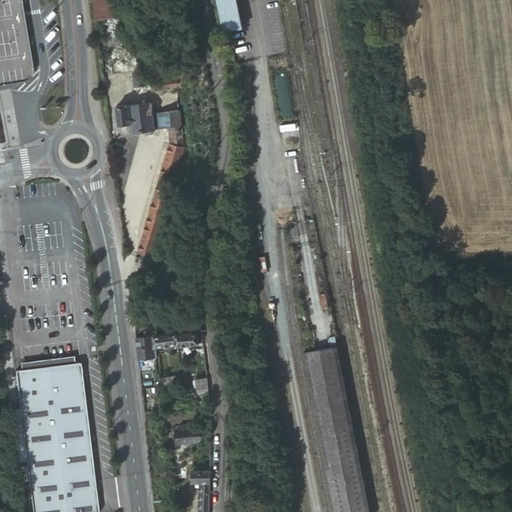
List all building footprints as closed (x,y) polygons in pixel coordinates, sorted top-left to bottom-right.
[(95,0),(98,19),(108,18),(105,0),(95,0)] [(105,0),(108,18),(126,15),(123,0),(105,0)] [(245,30),(238,0),(222,0),(229,33),(245,30)] [(126,15),(108,18),(118,87),(136,85),(131,49),(126,15)] [(131,49),(136,85),(146,83),(141,48),(131,49)] [(122,99),(108,101),(109,108),(117,107),(119,125),(132,124),(133,132),(147,130),(149,132),(152,132),(153,129),(169,128),(170,145),(159,184),(148,223),(140,252),(143,253),(141,259),(152,262),(185,149),(183,148),(176,90),(183,89),(181,77),(164,79),(162,71),(151,73),(152,76),(150,76),(151,82),(152,91),(141,92),(141,96),(142,103),(140,103),(139,104),(123,106),(122,99)] [(118,87),(107,88),(108,101),(122,99),(141,96),(141,92),(152,91),(151,82),(146,83),(136,85),(118,87)] [(136,220),(148,223),(159,184),(145,180),(141,179),(120,173),(126,224),(134,226),(136,220)] [(205,341),(203,325),(187,327),(188,333),(178,334),(179,346),(200,344),(200,342),(205,341)] [(156,337),(155,328),(137,330),(139,349),(157,346),(156,337)] [(179,346),(178,334),(176,334),(175,329),(162,331),(162,336),(156,337),(157,346),(157,348),(179,346)] [(330,340),(332,349),(339,348),(337,339),(330,340)] [(157,348),(157,346),(139,349),(141,368),(159,366),(157,348)] [(372,511),(339,348),(332,349),(306,354),(337,511),(372,511)] [(32,367),(74,362),(73,354),(31,361),(32,367)] [(99,511),(81,361),(74,362),(32,367),(16,369),(33,511),(99,511)] [(210,390),(208,370),(197,371),(200,391),(210,390)] [(154,371),(142,373),(143,380),(155,379),(154,371)] [(182,382),(181,374),(160,378),(161,385),(182,382)] [(174,428),(175,444),(203,443),(202,427),(174,428)] [(210,511),(211,502),(211,487),(211,471),(193,470),(192,483),(200,483),(199,511),(210,511)]
